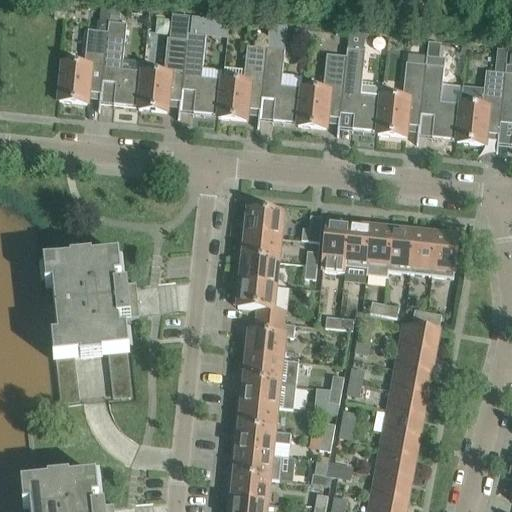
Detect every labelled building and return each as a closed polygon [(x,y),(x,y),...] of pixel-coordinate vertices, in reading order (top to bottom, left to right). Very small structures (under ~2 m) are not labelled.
[(65,21),(66,10),(54,9),(53,20),(65,21)] [(107,35),(99,114),(100,105),(103,84),(115,86),(114,107),(139,109),(143,74),(144,66),(122,64),(125,37),(126,26),(124,26),(111,25),(108,24),(107,35)] [(287,30),(269,28),(266,51),(258,131),(259,131),(262,101),(275,102),(273,123),(298,126),(299,126),(302,91),(281,89),(287,30)] [(99,114),(106,35),(88,33),(84,68),(83,68),(63,66),(59,104),(87,107),(88,95),(100,96),(98,114),(99,114)] [(195,94),(193,115),(218,118),(222,82),(201,80),(206,38),(187,37),(187,43),(186,43),(178,123),(179,123),(182,92),(195,94)] [(178,123),(186,43),(167,41),(164,76),(143,74),(139,109),(139,112),(166,115),(168,103),(179,104),(178,122),(178,123)] [(428,44),(426,59),(426,68),(417,147),(418,147),(421,117),(434,119),(432,140),(457,142),(458,142),(462,107),(440,105),(445,61),(440,61),(441,46),(428,44)] [(266,51),(247,49),(245,72),(224,69),(218,120),(246,123),(247,111),(259,112),(257,131),(258,131),(266,51)] [(360,97),(362,84),(365,53),(347,52),(346,59),(337,139),(338,139),(341,116),(354,118),(352,131),(378,134),(382,99),(360,97)] [(507,53),(497,52),(494,75),(486,74),(482,109),(462,107),(458,142),(457,142),(457,145),(485,148),(486,136),(498,137),(496,156),(497,156),(505,76),(506,68),(507,53)] [(326,57),(323,93),(302,91),(299,126),(298,126),(298,129),(325,131),(327,120),(339,121),(337,139),(346,59),(326,57)] [(407,66),(406,66),(402,101),(382,99),(378,134),(377,137),(405,140),(406,128),(418,129),(416,147),(417,147),(426,68),(426,59),(408,58),(407,66)] [(511,68),(506,68),(505,76),(497,156),(500,126),(511,126),(511,141),(511,148),(511,147),(511,68)] [(243,225),(242,238),(281,242),(283,217),(248,213),(246,225),(243,225)] [(319,246),(320,240),(322,220),(310,219),(309,232),(302,232),(301,244),(319,246)] [(350,229),(340,228),(340,225),(331,224),(331,227),(328,226),(323,274),(345,276),(345,270),(350,229)] [(371,231),(361,230),(361,228),(353,227),(352,229),(350,229),(345,270),(367,272),(371,231)] [(382,232),(383,230),(374,229),(374,231),(371,231),(367,272),(366,279),(387,281),(388,275),(392,233),(382,232)] [(404,232),(395,231),(395,234),(392,233),(388,275),(410,277),(414,235),(404,234),(404,232)] [(426,234),(417,233),(417,236),(414,235),(410,277),(431,279),(435,238),(425,237),(426,234)] [(435,238),(431,279),(453,281),(458,240),(447,239),(447,237),(438,236),(438,238),(435,238)] [(244,250),(242,262),(278,265),(281,242),(242,238),(240,250),(244,250)] [(317,269),(318,256),(307,255),(306,268),(317,269)] [(50,264),(43,265),(45,288),(52,288),(57,337),(50,338),(53,361),(80,359),(80,361),(102,358),(102,356),(129,353),(126,326),(123,326),(122,322),(132,321),(139,320),(139,318),(137,319),(134,289),(136,288),(136,286),(116,289),(115,281),(121,280),(121,278),(119,257),(92,259),(92,257),(70,260),(70,262),(50,264)] [(237,285),(276,289),(278,265),(242,262),(241,273),(238,273),(237,285)] [(317,269),(306,268),(304,282),(315,283),(317,269)] [(237,285),(235,298),(239,298),(237,310),(258,312),(257,324),(283,327),(284,314),(273,313),(276,289),(237,285)] [(383,319),(385,308),(372,305),(370,316),(383,319)] [(397,321),(399,310),(385,308),(383,319),(397,321)] [(426,327),(428,316),(414,313),(412,324),(426,327)] [(441,318),(428,316),(426,327),(439,329),(441,318)] [(339,333),(340,322),(326,320),(325,331),(339,333)] [(354,323),(340,322),(339,333),(353,334),(354,323)] [(243,360),(282,364),(285,340),(293,341),(295,328),(283,327),(257,324),(255,336),(249,335),(248,348),(244,348),(243,360)] [(357,342),(370,345),(373,332),(359,329),(357,342)] [(439,335),(404,329),(400,350),(435,357),(439,335)] [(370,345),(357,342),(354,356),(367,359),(370,345)] [(400,350),(396,372),(431,378),(435,357),(400,350)] [(243,360),(242,373),(245,373),(244,384),(295,389),(298,366),(282,364),(243,360)] [(351,372),(349,385),(362,388),(365,374),(351,372)] [(396,372),(392,393),(427,400),(431,378),(396,372)] [(330,393),(341,395),(344,381),(333,379),(330,393)] [(238,407),(277,412),(293,413),(295,389),(244,384),(243,396),(239,395),(238,407)] [(362,388),(349,385),(346,399),(360,401),(362,388)] [(341,395),(330,393),(328,406),(339,408),(341,395)] [(427,400),(392,393),(388,415),(423,421),(427,400)] [(239,432),(275,435),(277,412),(238,407),(237,420),(240,421),(239,432)] [(357,417),(344,414),(343,414),(341,428),(354,430),(357,417)] [(388,415),(384,436),(419,442),(423,421),(388,415)] [(324,426),(322,440),(333,442),(335,428),(324,426)] [(354,430),(341,428),(338,441),(352,444),(354,430)] [(282,460),(288,461),(291,437),(275,435),(239,432),(238,443),(234,443),(233,455),(282,460)] [(384,436),(380,457),(415,464),(419,442),(384,436)] [(333,442),(322,440),(319,453),(330,455),(333,442)] [(270,483),(279,484),(282,460),(233,455),(232,468),(235,468),(234,479),(270,483)] [(380,457),(376,479),(411,485),(415,464),(380,457)] [(325,480),(328,466),(317,464),(314,478),(325,480)] [(331,466),(328,466),(325,480),(338,482),(341,468),(331,466)] [(341,468),(338,482),(351,485),(353,470),(341,468)] [(34,484),(20,486),(23,509),(29,508),(29,511),(111,511),(112,510),(114,509),(113,507),(104,508),(96,509),(93,509),(92,502),(99,501),(99,499),(97,479),(96,477),(69,480),(69,478),(47,481),(47,483),(38,484),(34,484)] [(267,507),(270,483),(234,479),(233,491),(229,490),(228,503),(267,507)] [(376,479),(372,500),(407,506),(411,485),(376,479)] [(314,511),(317,511),(325,511),(328,500),(317,498),(314,511)] [(345,511),(347,503),(334,500),(331,511),(345,511)] [(372,500),(370,511),(405,511),(407,506),(372,500)] [(266,511),(267,507),(228,503),(227,511),(266,511)]
